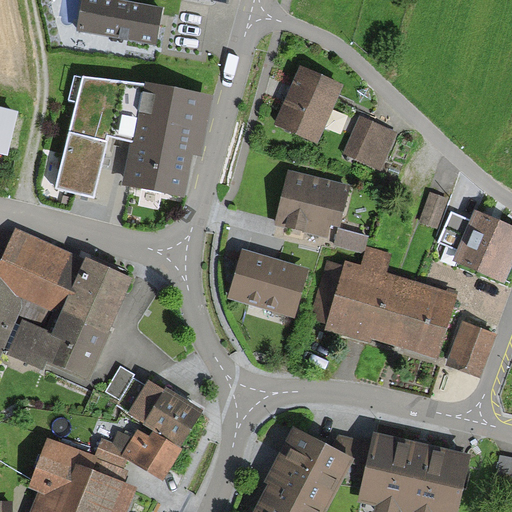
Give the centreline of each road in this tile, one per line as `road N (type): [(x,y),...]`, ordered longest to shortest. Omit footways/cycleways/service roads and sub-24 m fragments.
road 1 (residential): [(249,0),(179,257)]
road 2 (residential): [(481,425),(312,392),(241,397)]
road 3 (track): [(15,214),(43,83),(27,0)]
road 4 (residential): [(179,257),(0,210)]
road 5 (residential): [(179,257),(197,327),(241,397)]
road 6 (residential): [(241,397),(204,511)]
